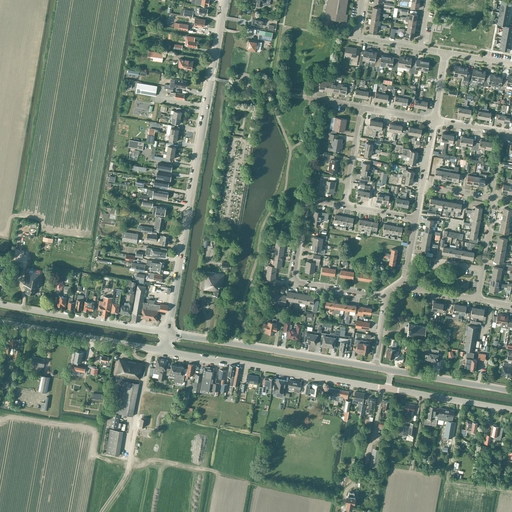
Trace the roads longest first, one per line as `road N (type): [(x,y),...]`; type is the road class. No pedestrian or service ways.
road 1 (tertiary): [(167,333),(224,0)]
road 2 (unclassified): [(387,388),(164,351)]
road 3 (tertiary): [(374,367),(167,333)]
road 4 (residential): [(386,296),(296,282),(307,198)]
road 5 (tertiary): [(167,333),(0,305)]
road 6 (unclassified): [(0,322),(164,351)]
road 7 (unclassified): [(511,409),(387,388)]
road 8 (tertiary): [(511,391),(390,370)]
